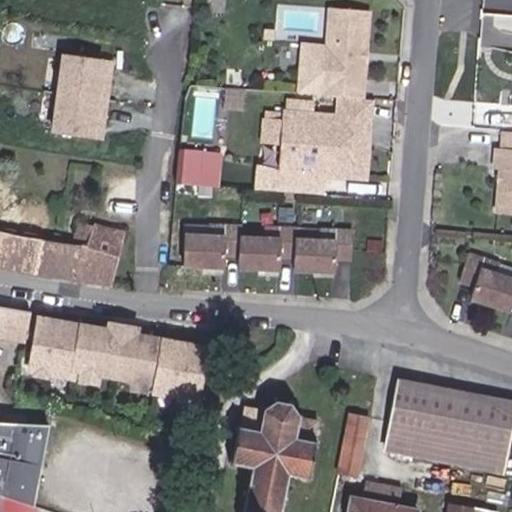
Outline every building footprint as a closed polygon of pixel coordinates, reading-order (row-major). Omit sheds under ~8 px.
[(367,12),(327,9),(319,96),(336,98),(359,100),(367,12)] [(63,53),(54,131),(102,136),(111,58),(63,53)] [(364,137),(368,101),(359,100),(336,98),(335,118),(282,113),(278,150),(297,152),(295,174),(320,176),(322,157),(339,158),(337,171),(355,172),(359,137),(364,137)] [(501,149),(495,148),(493,170),(499,171),(496,215),(511,216),(511,131),(503,130),(501,149)] [(320,176),(361,180),(364,137),(359,137),(355,172),(337,171),(339,158),(322,157),(320,176)] [(222,186),(224,149),(178,146),(175,183),(222,186)] [(276,172),(295,174),(297,152),(278,150),(276,172)] [(205,239),(206,228),(181,227),(181,238),(205,239)] [(348,261),(350,234),(317,233),(316,243),(293,242),(294,232),(262,231),(261,241),(238,240),(239,230),(206,228),(205,239),(181,238),(180,269),(221,270),(221,257),(236,257),(236,271),(276,272),(277,259),(292,259),(291,273),(332,274),(332,260),(348,261)] [(0,230),(0,268),(35,274),(40,238),(0,230)] [(261,241),(262,231),(239,230),(238,240),(261,241)] [(40,238),(35,274),(116,287),(125,238),(95,231),(90,248),(40,238)] [(316,243),(317,233),(294,232),(293,242),(316,243)] [(498,268),(467,258),(459,285),(475,290),(470,303),(509,315),(511,305),(511,283),(495,279),(498,268)] [(511,283),(511,272),(498,268),(495,279),(511,283)] [(0,334),(24,339),(29,312),(0,306),(0,334)] [(35,320),(26,364),(196,391),(202,348),(149,339),(147,348),(90,338),(92,330),(35,320)] [(135,331),(103,325),(103,331),(92,330),(90,338),(147,348),(149,339),(134,336),(135,331)] [(196,391),(26,364),(24,377),(70,383),(72,373),(151,387),(149,397),(194,404),(196,391)] [(389,409),(509,431),(511,409),(511,388),(396,367),(389,409)] [(376,405),(350,401),(336,476),(356,479),(367,418),(374,419),(376,405)] [(265,413),(240,409),(232,466),(254,469),(246,511),(281,511),(288,476),(308,481),(318,424),(299,421),(293,408),(274,404),(265,413)] [(384,436),(505,461),(509,431),(389,409),(384,436)] [(0,497),(38,510),(51,426),(0,423),(0,497)] [(501,511),(454,502),(452,511),(409,511),(400,510),(404,489),(366,481),(363,500),(354,499),(351,511),(501,511)]
